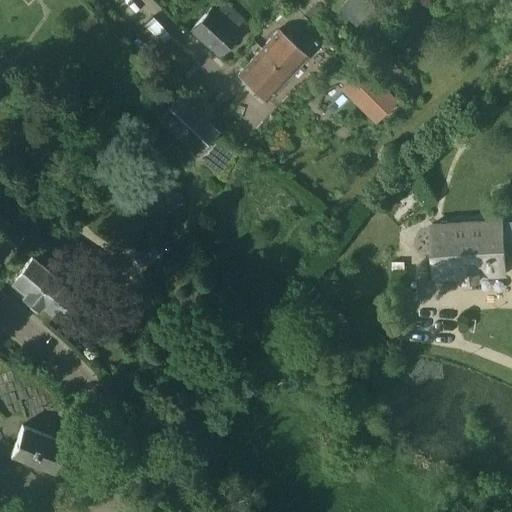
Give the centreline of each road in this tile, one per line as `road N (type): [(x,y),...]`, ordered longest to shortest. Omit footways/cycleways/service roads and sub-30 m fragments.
road 1 (unknown): [(108,411),(218,395),(390,323)]
road 2 (tertiary): [(179,511),(123,427),(50,346),(0,309)]
road 3 (track): [(234,88),(147,0)]
